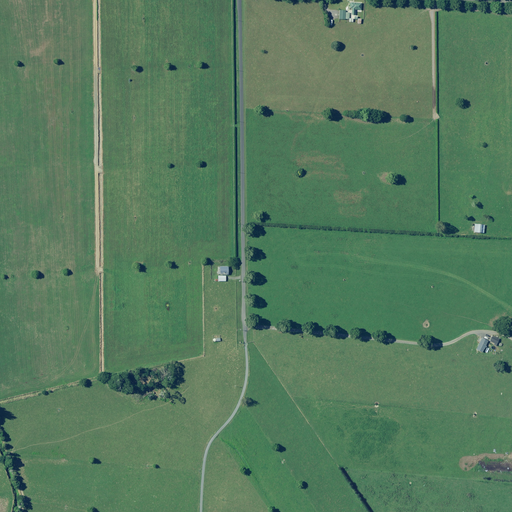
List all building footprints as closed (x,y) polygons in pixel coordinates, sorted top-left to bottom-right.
[(361,3),(350,3),(350,10),(352,10),(351,15),(355,15),(355,10),(361,10),(361,3)] [(345,11),(339,10),(339,19),(349,20),(349,13),(345,13),(345,11)] [(485,225),(477,224),(477,226),(474,226),(474,232),(484,233),(484,229),(485,225)] [(218,275),(228,275),(228,272),(229,272),(229,267),(218,266),(218,275)] [(487,341),(482,338),(476,350),(482,353),(487,341)]
